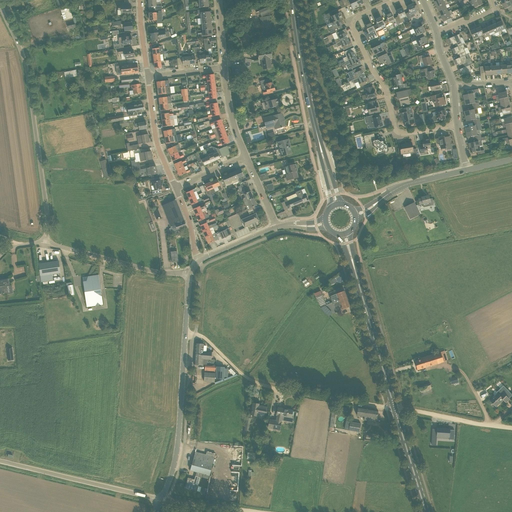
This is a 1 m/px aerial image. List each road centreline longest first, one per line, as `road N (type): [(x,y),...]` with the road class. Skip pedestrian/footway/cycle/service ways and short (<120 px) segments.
road 1 (track): [(511,428),(261,385),(203,337),(184,335)]
road 2 (primary): [(425,511),(344,234)]
road 3 (residential): [(44,243),(27,75),(0,7)]
road 4 (residential): [(456,125),(402,133),(394,126),(352,23),(397,0)]
road 5 (unclassified): [(161,500),(177,446),(189,276)]
road 6 (unclassified): [(161,500),(0,460)]
road 7 (residential): [(189,276),(44,243)]
road 8 (primary): [(317,138),(292,0)]
road 9 (unclassified): [(355,214),(411,183),(466,170)]
